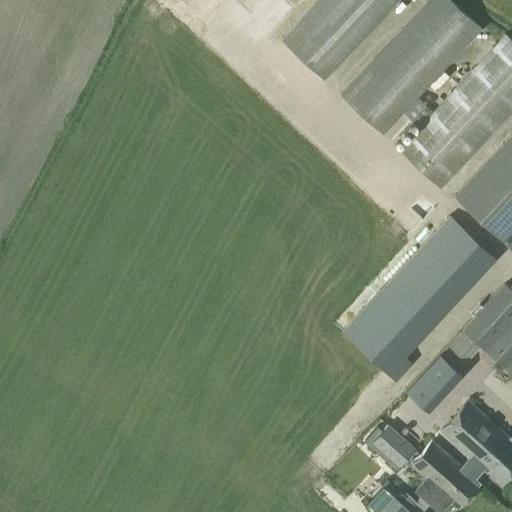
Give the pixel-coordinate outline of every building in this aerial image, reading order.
[(316,0),(281,39),(325,80),(399,0),(316,0)] [(482,27),(453,0),(428,0),(341,92),(383,132),(482,27)] [(441,187),(511,111),(511,39),(506,34),(498,42),(400,147),(441,187)] [(511,133),(454,196),(511,250),(511,133)] [(496,261),(449,216),(342,329),(394,379),(410,362),(406,358),(496,261)] [(461,329),(502,367),(511,356),(511,292),(503,284),(461,329)] [(439,352),(405,389),(429,410),(462,373),(439,352)] [(500,484),(511,471),(511,440),(468,401),(441,431),(470,457),(461,467),(475,479),(483,469),(500,484)] [(297,412),(279,428),(292,443),(311,427),(297,412)] [(415,449),(387,424),(371,442),(400,467),(400,466),(402,468),(410,460),(407,458),(415,449)] [(461,467),(433,442),(412,466),(427,480),(417,491),(439,511),(441,511),(451,502),(460,510),(481,484),(461,467)] [(383,488),(367,506),(373,511),(381,511),(394,498),(383,488)] [(410,511),(394,498),(381,511),(410,511)]
